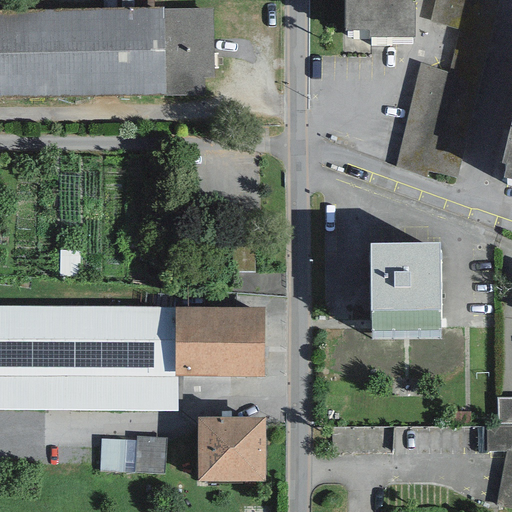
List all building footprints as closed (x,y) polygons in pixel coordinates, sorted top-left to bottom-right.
[(413,0),(345,0),(345,45),(368,45),(368,51),(413,50),(413,0)] [(495,0),(435,0),(430,23),(459,31),(448,75),(420,64),(396,168),(425,179),(427,174),(457,180),(495,0)] [(213,12),(0,16),(0,104),(206,100),(206,81),(214,81),(213,12)] [(511,131),(500,181),(505,182),(503,191),(511,193),(511,131)] [(439,257),(372,256),(371,321),(438,322),(439,257)] [(267,312),(0,311),(0,421),(183,422),(183,387),(267,387),(267,312)] [(511,400),(497,401),(498,426),(511,425),(511,400)] [(202,426),(201,484),(263,485),(264,427),(202,426)] [(511,428),(486,428),(485,453),(505,454),(495,508),(511,511),(511,428)] [(102,444),(102,478),(167,479),(168,444),(102,444)]
